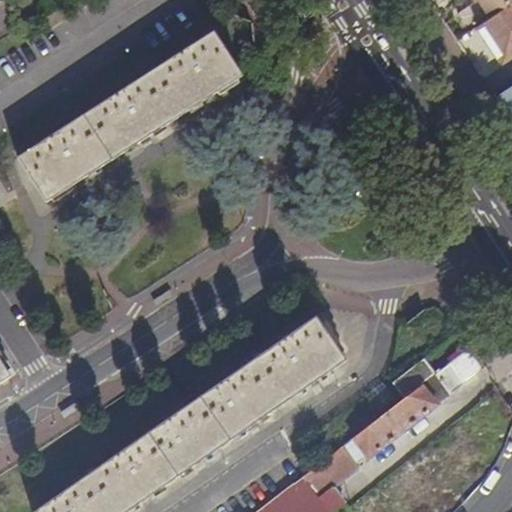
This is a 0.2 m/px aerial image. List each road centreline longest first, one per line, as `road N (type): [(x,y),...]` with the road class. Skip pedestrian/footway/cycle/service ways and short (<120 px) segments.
road 1 (tertiary): [(50,397),(288,249)]
road 2 (tertiary): [(288,249),(344,281),(386,282),(438,265),(489,229)]
road 3 (tertiary): [(383,73),(306,137),(287,167),(280,205),(288,249)]
road 4 (primary): [(489,229),(383,73)]
